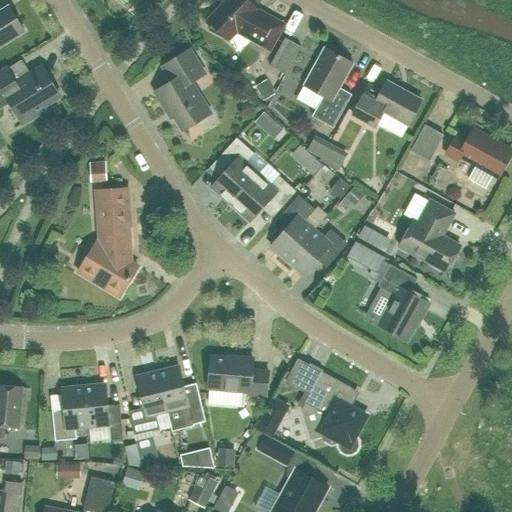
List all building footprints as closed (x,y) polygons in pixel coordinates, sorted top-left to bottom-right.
[(270,50),(283,25),(237,0),(227,0),(209,20),(212,24),(208,30),(223,39),(225,36),(229,40),(237,32),(270,50)] [(18,21),(19,18),(15,11),(11,10),(9,7),(0,12),(0,46),(24,31),(18,21)] [(285,75),(301,47),(285,38),(269,66),(285,75)] [(333,129),(352,95),(339,88),(353,64),(325,48),(304,86),(323,97),(312,117),(333,129)] [(211,114),(191,83),(205,74),(190,50),(162,67),(172,82),(155,92),(165,109),(168,107),(183,131),(211,114)] [(60,96),(42,67),(15,83),(7,69),(0,73),(0,107),(9,102),(23,124),(47,109),(45,105),(60,96)] [(422,101),(387,82),(381,92),(368,86),(352,115),(375,128),(384,112),(408,126),(422,101)] [(259,91),(264,100),(275,94),(270,85),(259,91)] [(262,112),(253,122),(261,129),(270,119),(262,112)] [(429,161),(444,136),(425,125),(410,151),(429,161)] [(511,152),(511,151),(473,130),(466,144),(455,138),(446,155),(458,161),(460,157),(476,165),(468,179),(486,189),(493,175),(498,178),(511,152)] [(321,158),(329,143),(315,135),(307,151),(321,158)] [(231,205),(258,174),(246,163),(254,154),(237,138),(219,158),(229,168),(211,187),(231,205)] [(329,143),(321,158),(320,161),(339,171),(348,153),(329,143)] [(311,158),(302,168),(310,176),(320,166),(311,158)] [(90,182),(106,182),(105,162),(89,163),(90,182)] [(411,170),(401,179),(412,191),(422,182),(411,170)] [(258,174),(231,205),(250,222),(268,202),(278,212),(296,192),(279,176),(271,186),(258,174)] [(340,199),(350,187),(340,179),(330,191),(340,199)] [(355,206),(364,195),(354,187),(339,204),(346,211),(352,203),(355,206)] [(130,249),(129,226),(131,226),(128,189),(96,191),(100,244),(97,242),(78,273),(119,298),(138,267),(124,258),(130,249)] [(287,261),(314,230),(305,222),(315,210),(299,196),(276,222),(284,230),(270,246),(287,261)] [(442,236),(455,214),(430,201),(418,223),(414,221),(399,247),(446,273),(460,246),(442,236)] [(314,230),(287,261),(304,275),(317,260),(326,268),(347,244),(331,230),(323,238),(314,230)] [(355,242),(347,256),(377,273),(385,258),(355,242)] [(422,316),(429,304),(410,294),(417,280),(390,265),(378,286),(395,296),(379,326),(407,341),(421,316),(422,316)] [(235,359),(211,357),(209,389),(249,392),(248,395),(266,397),(269,372),(252,370),(253,359),(235,357),(235,359)] [(184,387),(179,367),(158,372),(167,412),(171,427),(183,424),(184,427),(206,422),(196,384),(184,387)] [(160,430),(156,414),(167,412),(158,372),(136,377),(141,398),(140,398),(149,432),(160,430)] [(352,389),(322,372),(305,403),(326,415),(318,431),(321,432),(323,440),(331,445),(339,443),(339,448),(342,452),(346,454),(351,454),(356,452),(358,447),(358,442),(355,438),(355,437),(366,416),(344,404),(352,389)] [(0,437),(6,438),(7,427),(19,428),(22,388),(0,385),(0,437)] [(84,387),(88,427),(109,425),(111,441),(123,440),(120,405),(108,406),(106,385),(84,387)] [(75,429),(88,427),(84,387),(62,389),(64,410),(52,411),(55,441),(67,440),(76,439),(75,429)] [(274,399),(265,415),(257,429),(271,437),(275,429),(288,407),(274,399)] [(287,466),(295,452),(263,435),(256,449),(287,466)] [(160,466),(153,436),(135,440),(140,465),(160,466)] [(53,447),(41,448),(42,460),(53,460),(53,447)] [(25,448),(24,458),(39,460),(40,449),(25,448)] [(209,448),(180,455),(183,466),(214,468),(209,448)] [(233,468),(235,450),(218,449),(216,466),(233,468)] [(80,464),(68,464),(69,479),(80,478),(80,464)] [(127,467),(122,484),(134,488),(139,471),(127,467)] [(319,503),(328,487),(296,470),(272,511),(310,511),(316,501),(319,503)] [(205,509),(219,483),(201,474),(187,500),(205,509)] [(107,511),(115,483),(92,477),(84,510),(85,510),(84,511),(68,511),(46,508),(45,511),(107,511)] [(22,483),(5,481),(4,493),(0,492),(0,511),(2,511),(3,508),(19,510),(22,483)] [(223,511),(230,511),(234,505),(221,499),(216,508),(223,511)]
